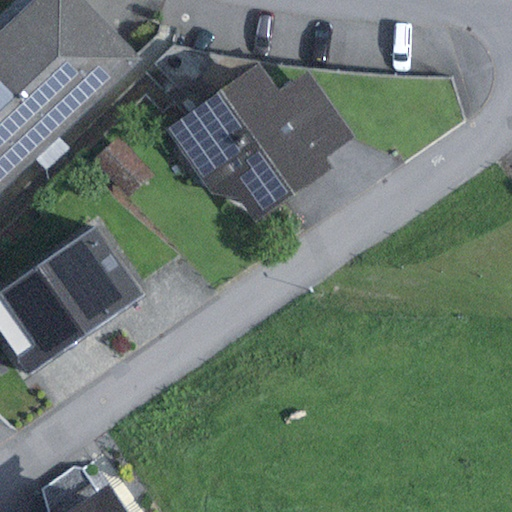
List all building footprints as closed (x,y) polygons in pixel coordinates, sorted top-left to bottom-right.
[(0,184),(135,55),(81,0),(26,0),(0,25),(0,184)] [(311,70),(279,94),(254,60),(169,123),(215,184),(261,208),(359,134),(311,70)] [(159,177),(124,138),(101,159),(136,198),(159,177)] [(0,282),(0,330),(30,371),(142,291),(91,219),(0,282)] [(109,511),(94,489),(60,511),(109,511)]
